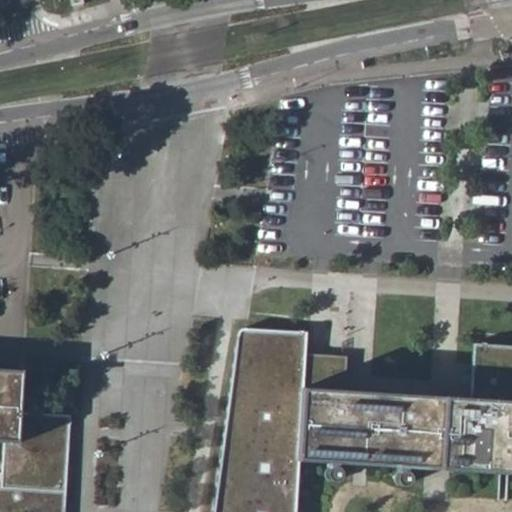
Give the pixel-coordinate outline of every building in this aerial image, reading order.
[(102,131),(94,132),(96,140),(103,138),(102,131)] [(295,461),(296,455),(300,389),(343,391),(345,357),(304,354),(305,332),(245,329),(240,330),(237,333),(235,339),(211,511),(294,511),(297,462),(295,461)] [(471,364),(469,403),(511,405),(511,346),(472,344),(471,364)] [(0,436),(3,437),(0,477),(0,511),(64,511),(69,416),(20,413),(21,375),(0,374),(0,436)] [(511,405),(469,403),(442,401),(428,400),(357,396),(343,395),(343,391),(300,389),(296,455),(511,468),(511,405)]
